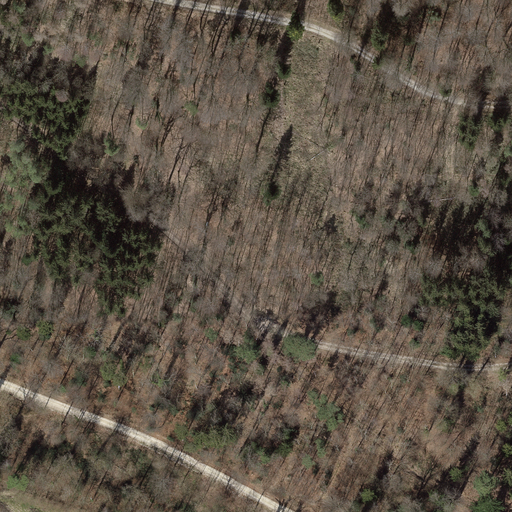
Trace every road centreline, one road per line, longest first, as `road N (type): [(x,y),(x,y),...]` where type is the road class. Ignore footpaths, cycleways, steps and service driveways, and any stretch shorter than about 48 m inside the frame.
road 1 (track): [(511,102),(454,101),(418,89),(316,27),(176,0)]
road 2 (track): [(255,322),(154,221),(0,109)]
road 3 (track): [(284,511),(139,436),(0,384)]
road 4 (track): [(511,366),(423,365),(315,344),(255,322)]
